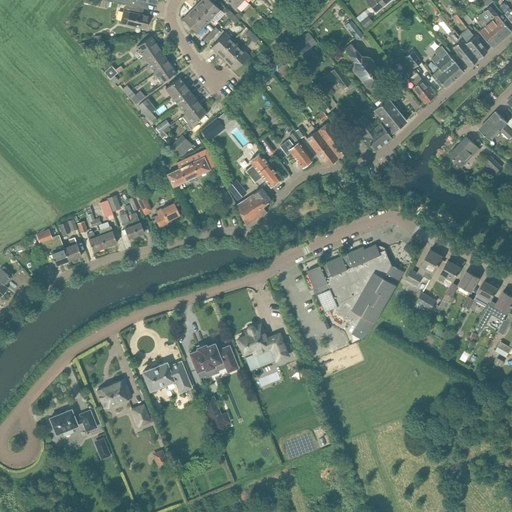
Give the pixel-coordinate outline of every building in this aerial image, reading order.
[(209,0),(201,0),(198,4),(212,18),(220,10),(209,0)] [(243,0),(226,0),(235,9),(243,0)] [(366,0),(373,8),(376,13),(391,0),(366,0)] [(499,6),(509,18),(511,21),(511,12),(511,14),(509,9),(510,9),(505,3),(507,2),(506,0),(499,6)] [(470,2),(465,6),(473,15),(477,11),(470,2)] [(120,23),(136,26),(146,29),(149,16),(137,13),(138,7),(147,9),(142,8),(143,7),(126,4),(125,10),(123,10),(120,23)] [(198,4),(190,11),(205,26),(212,18),(198,4)] [(480,14),(479,14),(501,40),(511,31),(504,24),(490,7),(485,11),(481,14),(480,14)] [(461,8),(458,12),(468,24),(472,21),(461,8)] [(229,10),(225,14),(230,19),(234,15),(229,10)] [(205,26),(190,11),(183,19),(197,33),(205,26)] [(458,12),(453,15),(464,28),(469,25),(468,24),(458,12)] [(479,31),(485,40),(492,47),(501,40),(479,14),(477,17),(480,20),(478,22),(483,28),(479,31)] [(234,15),(230,19),(235,23),(239,19),(234,15)] [(372,22),(368,16),(360,22),(364,28),(372,22)] [(452,46),(463,59),(469,67),(478,60),(453,29),(453,30),(446,21),(441,25),(455,43),(452,46)] [(350,22),(346,25),(357,39),(361,36),(350,22)] [(211,31),(215,35),(219,31),(215,27),(211,31)] [(453,29),(478,60),(487,52),(475,36),(468,28),(459,35),(453,29)] [(245,34),(250,38),(254,34),(249,29),(245,34)] [(203,39),(208,43),(215,35),(211,31),(206,37),(203,39)] [(211,47),(219,55),(233,40),(225,33),(211,47)] [(308,33),(295,43),(302,53),(316,43),(308,33)] [(250,38),(255,43),(259,38),(254,34),(250,38)] [(138,45),(144,55),(157,45),(151,36),(138,45)] [(219,55),(227,62),(241,48),(233,40),(219,55)] [(351,43),(344,49),(354,61),(353,69),(367,87),(376,88),(387,79),(383,74),(369,57),(361,56),(351,43)] [(144,55),(150,64),(163,55),(157,45),(144,55)] [(463,72),(447,52),(446,53),(441,46),(434,52),(436,54),(431,58),(439,69),(434,74),(437,77),(436,77),(445,88),(463,72)] [(241,48),(227,62),(235,70),(249,56),(241,48)] [(413,68),(421,61),(413,51),(405,57),(413,68)] [(282,54),(271,62),(277,70),(288,62),(282,54)] [(150,64),(156,73),(169,63),(163,55),(150,64)] [(169,63),(156,73),(162,82),(176,72),(169,63)] [(104,72),(111,80),(114,76),(123,69),(121,66),(115,70),(111,66),(104,72)] [(265,68),(259,73),(264,79),(270,75),(265,68)] [(412,88),(418,96),(424,104),(435,96),(429,88),(422,79),(416,72),(416,73),(415,72),(412,74),(413,75),(410,77),(416,85),(412,88)] [(350,84),(344,76),(337,81),(344,89),(350,84)] [(165,88),(172,97),(186,86),(179,78),(165,88)] [(127,93),(127,94),(131,90),(134,88),(128,82),(121,87),(120,86),(117,88),(123,96),(127,93)] [(172,97),(178,105),(192,95),(186,86),(172,97)] [(127,94),(136,104),(140,101),(131,90),(127,94)] [(178,105),(185,113),(199,103),(192,95),(178,105)] [(373,110),(386,125),(392,133),(406,121),(400,113),(387,98),(373,110)] [(138,106),(147,116),(151,112),(142,103),(138,106)] [(187,124),(190,128),(198,122),(196,120),(206,112),(199,103),(185,113),(185,114),(182,116),(187,123),(187,124)] [(316,115),(322,122),(327,118),(322,111),(316,115)] [(374,127),(367,119),(361,111),(355,115),(359,119),(354,123),(374,151),(392,138),(386,130),(380,123),(374,127)] [(479,129),(486,136),(490,140),(499,131),(509,140),(511,136),(511,132),(505,125),(507,122),(503,118),(496,111),(479,129)] [(147,116),(154,124),(158,121),(151,112),(147,116)] [(166,120),(156,127),(160,133),(163,130),(170,125),(166,120)] [(316,131),(338,158),(348,150),(327,123),(319,129),(316,131)] [(300,127),(296,131),(301,137),(305,134),(300,127)] [(167,135),(163,130),(160,133),(159,134),(164,139),(167,135)] [(293,132),(289,136),(294,142),(298,139),(293,132)] [(321,158),(327,166),(337,159),(317,133),(307,140),(321,158)] [(176,153),(177,151),(183,156),(193,146),(188,141),(182,135),(170,147),(176,153)] [(467,136),(449,155),(462,167),(480,149),(467,136)] [(290,152),(302,167),(312,160),(306,152),(297,142),(293,146),(288,140),(280,147),(287,155),(290,152)] [(168,174),(173,186),(214,167),(206,149),(177,163),(179,169),(168,174)] [(255,182),(262,176),(270,187),(280,179),(262,156),(260,153),(249,161),(252,165),(246,170),(250,176),(255,182)] [(484,160),(496,171),(501,166),(489,155),(484,160)] [(243,198),(238,191),(236,192),(231,182),(226,184),(230,196),(236,204),(243,198)] [(225,187),(216,191),(222,205),(231,201),(225,187)] [(253,194),(237,205),(246,225),(266,212),(262,206),(271,200),(262,188),(253,194)] [(152,210),(143,191),(135,195),(144,214),(152,210)] [(109,199),(102,202),(106,213),(113,210),(120,208),(115,195),(108,198),(109,199)] [(135,196),(129,199),(134,211),(140,208),(135,196)] [(155,217),(155,218),(160,227),(168,223),(168,221),(179,215),(173,203),(161,209),(157,211),(158,215),(155,217)] [(87,215),(90,221),(99,218),(98,215),(93,216),(92,213),(87,215)] [(132,221),(131,221),(136,236),(144,233),(140,222),(140,223),(136,213),(131,214),(134,225),(133,225),(132,221)] [(124,228),(125,229),(128,239),(136,236),(131,221),(129,222),(126,214),(121,216),(125,228),(124,228)] [(90,221),(92,227),(101,224),(99,218),(90,221)] [(73,219),(68,221),(71,231),(77,229),(73,219)] [(84,221),(78,223),(80,233),(87,231),(84,221)] [(66,222),(59,225),(62,235),(70,232),(66,222)] [(111,225),(99,230),(100,235),(105,247),(117,243),(113,233),(112,231),(111,225)] [(48,229),(37,233),(41,244),(52,240),(48,229)] [(87,234),(89,242),(93,252),(105,247),(100,235),(95,237),(93,232),(87,234)] [(71,246),(64,249),(68,261),(81,256),(78,246),(75,239),(69,241),(71,246)] [(345,320),(368,334),(404,272),(392,265),(385,250),(380,252),(376,244),(365,249),(364,247),(348,254),(342,256),(326,263),(321,266),(321,265),(307,271),(315,289),(317,288),(319,293),(317,294),(325,312),(329,310),(334,320),(342,325),(345,320)] [(49,248),(52,256),(56,265),(68,261),(64,249),(57,251),(56,246),(49,248)] [(443,257),(430,250),(417,272),(412,269),(407,279),(417,285),(423,275),(430,279),(443,257)] [(444,269),(441,273),(438,279),(444,283),(447,277),(454,280),(461,267),(449,260),(444,269)] [(0,295),(7,288),(4,285),(6,282),(7,283),(11,277),(1,269),(0,270),(0,295)] [(467,271),(462,279),(459,284),(472,291),(474,286),(479,278),(467,271)] [(479,289),(473,299),(487,307),(482,315),(487,318),(494,306),(489,303),(490,300),(493,297),(498,288),(484,281),(479,289)] [(446,293),(443,300),(447,303),(451,296),(452,296),(458,285),(452,282),(446,293)] [(511,296),(503,291),(498,300),(496,305),(508,312),(511,307),(511,305),(511,296)] [(430,309),(431,308),(436,312),(439,306),(434,303),(436,299),(423,292),(417,301),(419,302),(416,307),(422,311),(425,306),(430,309)] [(469,309),(474,300),(468,297),(463,306),(469,309)] [(504,319),(497,332),(503,335),(511,320),(511,309),(507,317),(506,320),(504,319)] [(271,347),(276,360),(288,356),(279,334),(266,339),(260,325),(254,327),(253,327),(253,326),(252,326),(251,326),(250,326),(249,326),(249,327),(248,328),(248,329),(249,331),(246,332),(245,331),(244,331),(246,336),(238,339),(244,353),(252,350),(254,354),(256,353),(259,354),(262,353),(264,352),(266,349),(271,347)] [(407,332),(414,336),(416,332),(409,328),(407,332)] [(439,329),(435,334),(441,338),(444,332),(439,329)] [(511,340),(509,346),(501,341),(498,347),(509,353),(511,347),(511,340)] [(189,353),(197,372),(199,378),(206,376),(206,378),(220,372),(219,370),(226,368),(228,372),(238,368),(229,346),(217,350),(214,343),(206,346),(206,345),(197,348),(198,350),(189,353)] [(450,351),(456,354),(459,350),(453,346),(450,351)] [(465,362),(468,356),(463,353),(460,359),(465,362)] [(498,358),(494,363),(501,367),(504,362),(498,358)] [(180,378),(185,390),(191,388),(181,362),(168,367),(167,362),(143,372),(150,391),(158,387),(159,389),(167,386),(166,384),(180,378)] [(97,390),(104,408),(131,397),(124,380),(97,390)] [(132,409),(138,426),(150,421),(144,405),(132,409)] [(56,434),(62,431),(64,436),(73,432),(72,427),(83,423),(86,431),(97,427),(90,410),(80,415),(80,416),(75,418),(71,409),(50,418),(56,434)] [(207,414),(215,434),(226,430),(218,409),(207,414)] [(330,437),(319,441),(322,449),(325,448),(333,444),(333,443),(330,437)] [(111,456),(104,438),(99,440),(101,446),(96,448),(101,460),(111,456)] [(152,454),(157,466),(167,462),(162,450),(152,454)]
